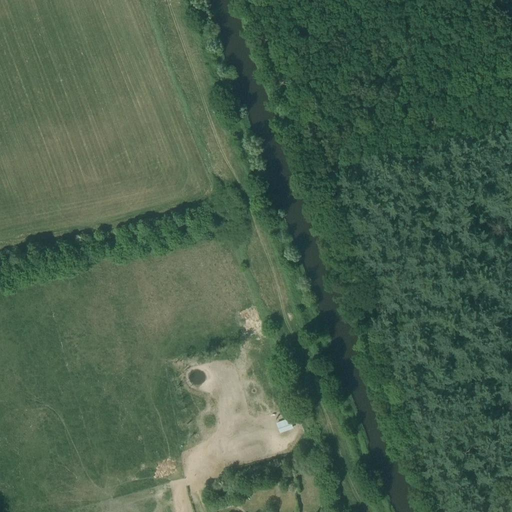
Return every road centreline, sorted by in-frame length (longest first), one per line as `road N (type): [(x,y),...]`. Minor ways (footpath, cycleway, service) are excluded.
road 1 (track): [(440,511),(252,0)]
road 2 (track): [(315,180),(511,129)]
road 3 (track): [(433,0),(265,39)]
